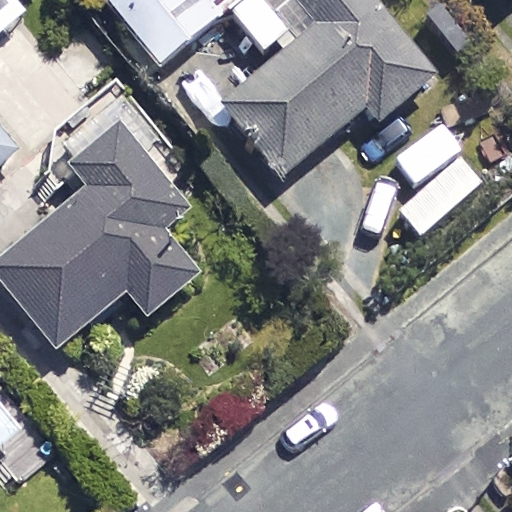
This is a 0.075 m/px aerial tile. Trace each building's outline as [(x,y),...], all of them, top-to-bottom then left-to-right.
[(0,0),(0,33),(26,11),(16,0),(0,0)] [(94,0),(151,70),(224,11),(259,55),(284,34),(256,0),(94,0)] [(440,78),(378,0),(353,0),(217,108),(276,183),(364,114),(376,129),(440,78)] [(189,215),(107,117),(59,157),(87,191),(0,263),(0,286),(55,353),(125,294),(147,320),(199,277),(164,236),(189,215)] [(0,164),(19,148),(0,125),(0,164)] [(480,190),(457,164),(395,217),(418,243),(480,190)] [(0,444),(14,431),(0,415),(0,444)]
